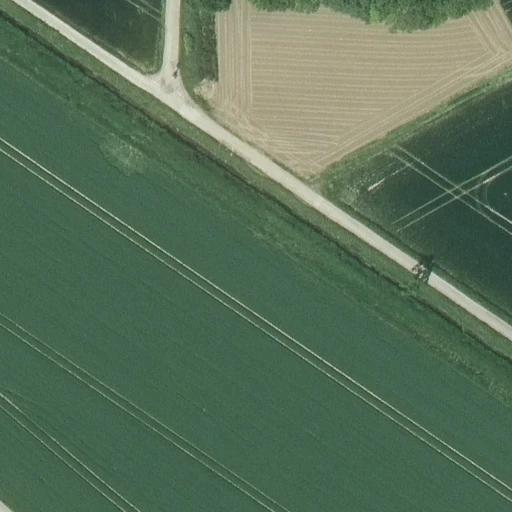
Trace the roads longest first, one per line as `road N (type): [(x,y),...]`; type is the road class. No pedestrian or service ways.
road 1 (track): [(511,326),(25,0)]
road 2 (track): [(307,190),(511,73)]
